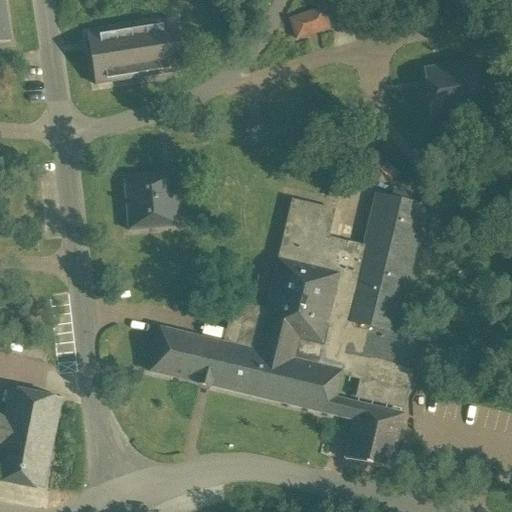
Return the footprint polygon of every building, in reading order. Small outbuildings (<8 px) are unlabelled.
[(2,0),(0,0),(0,44),(9,43),(2,0)] [(297,39),(317,32),(327,29),(327,30),(328,30),(328,29),(329,28),(328,27),(328,28),(322,11),(323,11),(322,10),(321,9),(320,10),(320,11),(291,21),(291,20),(289,20),(290,21),(289,22),(289,23),(290,22),(296,39),(295,39),(295,40),(296,40),(296,41),(298,40),(297,39)] [(86,36),(89,50),(94,86),(183,72),(175,21),(86,36)] [(423,71),(425,88),(430,121),(485,113),(477,63),(423,71)] [(244,126),(248,139),(273,132),(269,119),(244,126)] [(174,175),(162,176),(123,179),(128,232),(179,228),(174,175)] [(149,373),(209,387),(354,422),(344,461),(388,472),(402,416),(334,400),(340,374),(350,376),(352,369),(372,374),(371,381),(405,390),(418,338),(395,332),(424,210),(425,210),(425,209),(407,205),(410,193),(409,192),(408,193),(396,190),(396,189),(395,189),(392,201),(374,197),(374,198),(375,198),(363,249),(336,242),(330,268),(320,266),(333,212),(292,202),(266,311),(245,306),(235,348),(159,330),(149,373)] [(0,483),(42,491),(61,400),(40,396),(30,394),(9,390),(4,418),(0,417),(0,483)]
